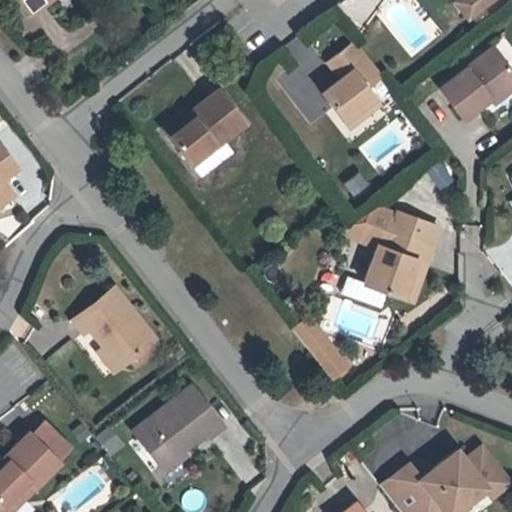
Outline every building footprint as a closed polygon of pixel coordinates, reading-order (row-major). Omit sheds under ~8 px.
[(21,0),(32,13),(47,1),(46,0),(21,0)] [(277,50),(292,71),(314,56),(298,34),(277,50)] [(381,74),(354,40),(330,59),(343,76),(339,79),(321,93),(343,120),(373,97),(365,86),(381,74)] [(489,98),(511,79),(511,73),(492,47),(438,89),(462,119),(489,98)] [(343,76),(330,59),(326,62),(339,79),(343,76)] [(310,75),(315,90),(333,83),(327,68),(310,75)] [(493,103),(511,87),(511,79),(489,98),(493,103)] [(186,114),(164,131),(190,165),(222,140),(244,123),(218,89),(186,114)] [(348,127),(378,103),(373,97),(343,120),(348,127)] [(164,131),(186,114),(183,110),(161,127),(164,131)] [(401,113),(357,148),(376,171),(420,136),(401,113)] [(199,176),(231,151),(222,140),(190,165),(199,176)] [(440,160),(424,169),(438,193),(454,183),(440,160)] [(353,196),(367,185),(358,173),(344,184),(353,196)] [(0,201),(11,193),(0,179),(0,201)] [(386,291),(402,297),(416,261),(425,264),(438,228),(397,212),(390,230),(384,228),(363,283),(386,291)] [(477,252),(478,225),(459,225),(458,251),(477,252)] [(425,264),(416,261),(402,297),(411,301),(425,264)] [(380,308),(386,291),(363,283),(357,299),(380,308)] [(114,288),(72,320),(83,333),(89,329),(103,347),(118,366),(128,358),(149,342),(154,338),(114,288)] [(291,326),(328,382),(349,369),(312,313),(291,326)] [(134,366),(155,350),(149,342),(128,358),(134,366)] [(118,366),(103,347),(97,351),(112,370),(118,366)] [(209,436),(222,425),(190,385),(132,430),(161,466),(182,449),(205,431),(209,436)] [(6,511),(9,511),(57,463),(55,460),(68,447),(43,423),(30,436),(28,433),(4,458),(7,461),(0,468),(0,511),(3,509),(6,511)] [(119,441),(108,426),(96,435),(107,450),(119,441)] [(379,486),(399,511),(433,511),(439,507),(443,511),(451,511),(483,488),(501,474),(480,447),(463,460),(458,454),(445,464),(442,460),(418,478),(408,464),(379,486)] [(164,470),(186,453),(182,449),(161,466),(164,470)] [(445,464),(458,454),(455,450),(442,460),(445,464)] [(507,483),(501,474),(483,488),(490,496),(507,483)] [(363,511),(355,502),(342,511),(363,511)]
